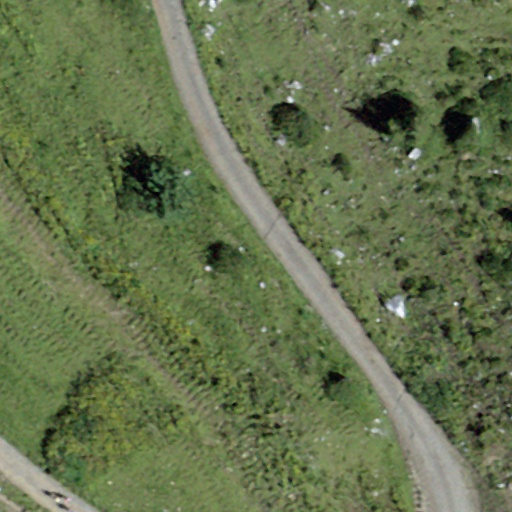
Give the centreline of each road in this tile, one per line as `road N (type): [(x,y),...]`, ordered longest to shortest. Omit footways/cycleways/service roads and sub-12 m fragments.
road 1 (track): [(455,511),(436,426),(211,97),(178,0)]
road 2 (track): [(0,424),(118,511)]
